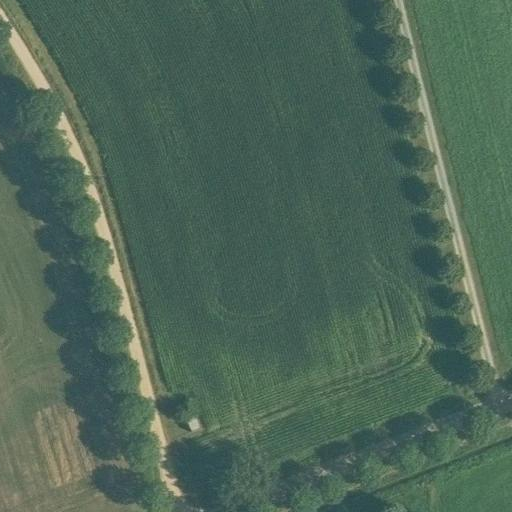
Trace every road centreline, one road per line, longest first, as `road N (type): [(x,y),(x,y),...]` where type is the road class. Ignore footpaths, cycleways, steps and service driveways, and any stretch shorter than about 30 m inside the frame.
road 1 (track): [(171,511),(104,223),(52,96),(0,12)]
road 2 (tertiary): [(226,511),(511,397)]
